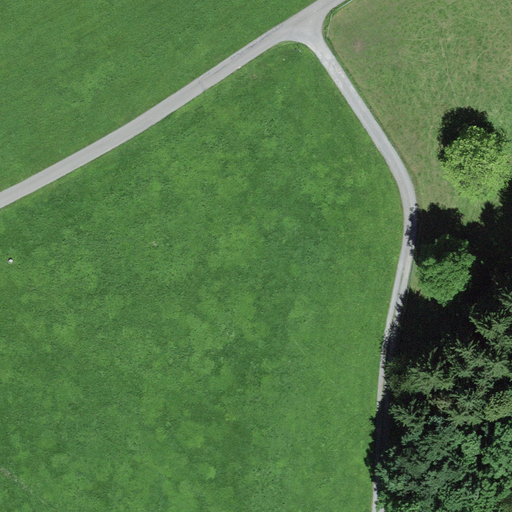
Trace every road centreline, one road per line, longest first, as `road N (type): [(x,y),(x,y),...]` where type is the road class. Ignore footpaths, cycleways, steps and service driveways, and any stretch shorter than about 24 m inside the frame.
road 1 (track): [(375,511),(399,245),(395,201),(386,165),(309,31)]
road 2 (residential): [(352,0),(0,201)]
